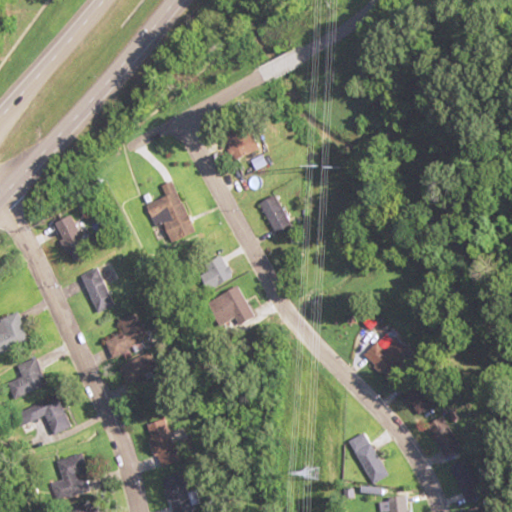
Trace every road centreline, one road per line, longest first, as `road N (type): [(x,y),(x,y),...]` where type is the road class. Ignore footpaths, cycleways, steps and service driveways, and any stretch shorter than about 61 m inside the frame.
road 1 (residential): [(439,511),(399,424),(326,348),(256,227),(193,140),(200,106),(392,0)]
road 2 (residential): [(143,511),(143,472),(53,281),(0,193)]
road 3 (trunk): [(0,200),(177,0)]
road 4 (trunk): [(103,0),(0,117)]
